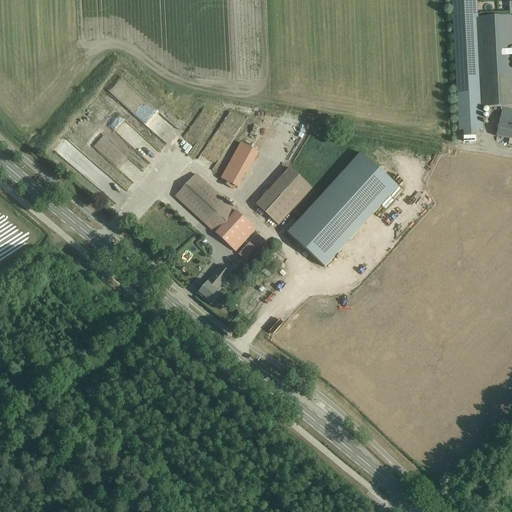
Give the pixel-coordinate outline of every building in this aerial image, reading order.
[(511,16),(478,18),(476,0),(452,0),(459,131),(463,131),(464,142),(476,142),(476,134),(479,134),(479,130),(483,130),(482,108),(511,106),(511,16)] [(497,137),(511,139),(511,109),(503,108),(497,137)] [(244,139),(225,171),(225,172),(222,170),(218,177),(237,188),(259,148),(244,139)] [(361,153),(287,234),(325,268),(398,188),(361,153)] [(278,226),(312,189),(289,168),(255,206),(278,226)] [(196,175),(182,190),(175,197),(236,252),(242,245),(256,230),(196,175)] [(352,241),(357,245),(368,234),(363,230),(352,241)] [(249,243),(238,255),(248,264),(259,251),(249,243)] [(186,250),(175,252),(177,262),(188,259),(186,250)] [(221,266),(198,294),(212,305),(217,299),(219,300),(220,300),(223,296),(223,295),(221,294),(222,293),(218,289),(231,274),(221,266)]
